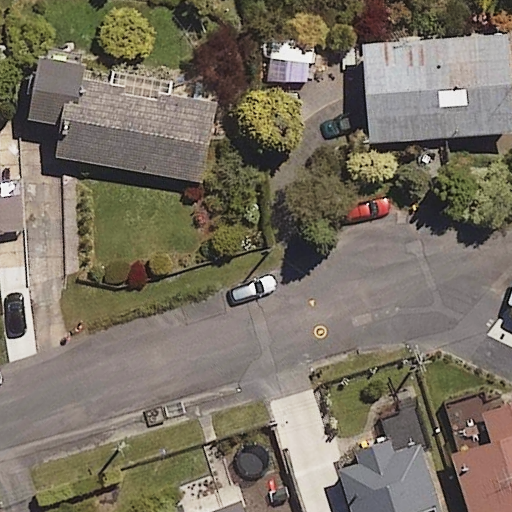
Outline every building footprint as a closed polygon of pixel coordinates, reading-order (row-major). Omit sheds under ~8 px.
[(511,132),(511,52),(511,35),(365,45),(372,143),(511,132)] [(87,66),(43,59),(33,118),(67,124),(61,158),(204,181),(216,107),(84,86),(87,66)] [(0,159),(0,232),(25,231),(21,184),(2,185),(0,159)] [(511,511),(511,403),(486,411),(495,442),(455,454),(472,511),(511,511)] [(355,453),(359,466),(344,470),(355,511),(440,511),(422,446),(395,454),(392,442),(355,453)] [(246,511),(243,503),(216,511),(246,511)]
